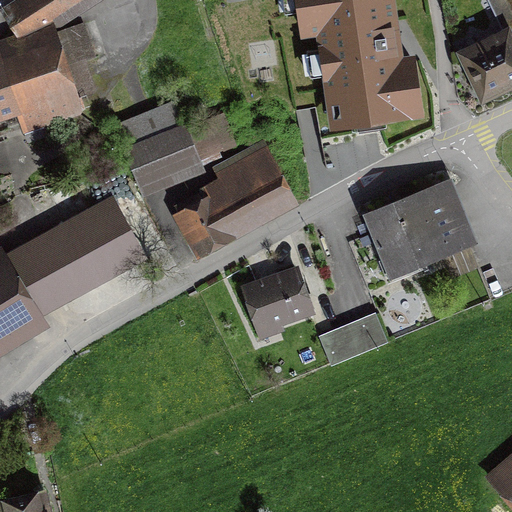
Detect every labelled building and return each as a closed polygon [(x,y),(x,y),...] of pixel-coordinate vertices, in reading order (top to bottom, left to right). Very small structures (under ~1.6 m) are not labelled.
[(27,0),(7,12),(22,37),(81,0),(27,0)] [(388,0),(298,0),(304,41),(322,38),(334,128),(420,116),(414,71),(398,73),(388,0)] [(0,130),(83,105),(71,66),(93,59),(82,25),(51,34),(54,43),(0,59),(0,130)] [(511,52),(506,38),(463,56),(482,98),(511,85),(511,52)] [(174,107),(120,126),(128,149),(182,129),(174,107)] [(182,129),(128,149),(145,195),(199,176),(182,129)] [(225,192),(176,218),(195,254),(290,204),(264,155),(218,179),(225,192)] [(445,188),(365,220),(388,277),(468,245),(445,188)] [(88,231),(40,260),(42,264),(65,303),(113,274),(88,231)] [(2,261),(0,262),(0,348),(39,325),(2,261)] [(296,275),(246,292),(259,329),(309,313),(296,275)] [(377,315),(347,328),(358,353),(388,340),(377,315)] [(347,328),(321,338),(332,364),(358,353),(347,328)] [(511,458),(492,476),(511,498),(511,458)] [(46,511),(43,497),(0,507),(0,511),(46,511)]
